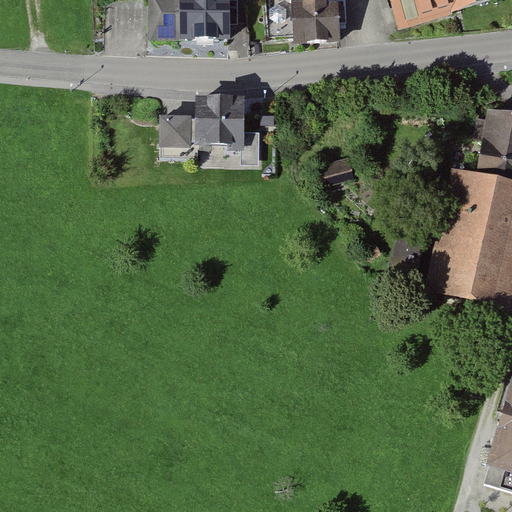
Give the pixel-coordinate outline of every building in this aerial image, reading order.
[(141,0),(142,47),(226,47),(225,0),(141,0)] [(383,0),(394,37),(497,6),(495,0),(383,0)] [(284,7),(287,50),(339,45),(335,2),(284,7)] [(256,109),(157,110),(157,161),(256,160),(256,109)] [(511,121),(483,115),(469,179),(442,173),(414,294),(511,315),(511,309),(511,121)] [(348,164),(315,172),(319,192),(352,185),(348,164)] [(511,396),(491,470),(511,475),(511,396)]
